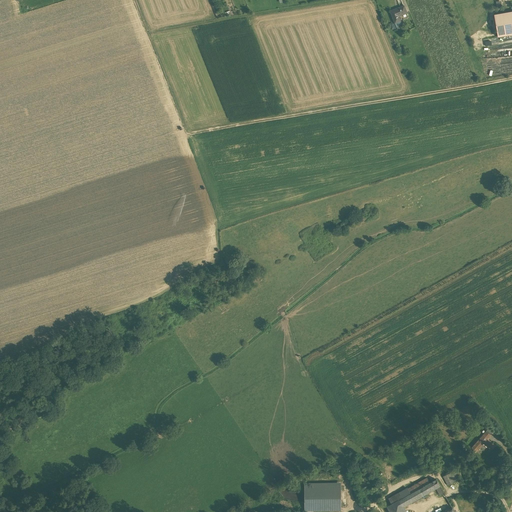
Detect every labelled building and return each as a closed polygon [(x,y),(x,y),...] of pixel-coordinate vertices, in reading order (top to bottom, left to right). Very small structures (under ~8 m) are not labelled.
[(404,6),(390,11),(395,23),(400,21),(398,17),(407,13),(404,6)] [(511,12),(494,15),(498,37),(511,34),(511,12)] [(486,432),(470,449),(475,453),(483,444),(491,450),(495,446),(487,439),(490,436),(486,432)] [(448,474),(443,476),(448,486),(453,483),(448,474)] [(427,478),(389,500),(391,505),(398,501),(430,483),(427,478)] [(430,483),(398,501),(401,507),(439,485),(436,480),(430,483)] [(340,487),(304,487),(304,507),(341,507),(340,487)] [(391,505),(387,507),(389,511),(404,511),(401,507),(398,501),(391,505)]
